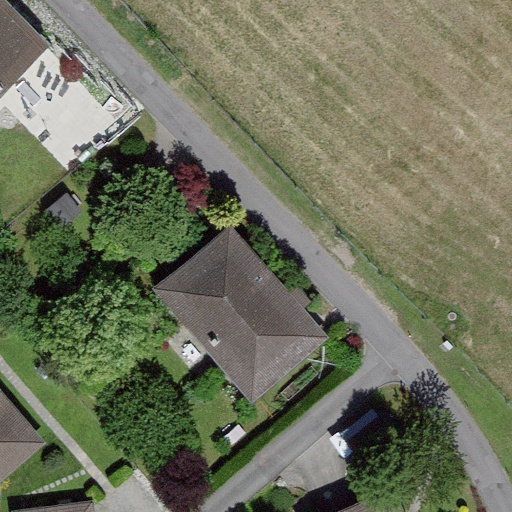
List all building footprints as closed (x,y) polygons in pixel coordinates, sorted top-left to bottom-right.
[(4,0),(0,0),(0,58),(31,26),(4,0)] [(227,223),(154,285),(252,400),(325,338),(227,223)] [(0,384),(0,488),(51,447),(0,384)] [(408,511),(397,483),(329,511),(408,511)] [(20,511),(101,511),(100,493),(20,498),(20,511)]
